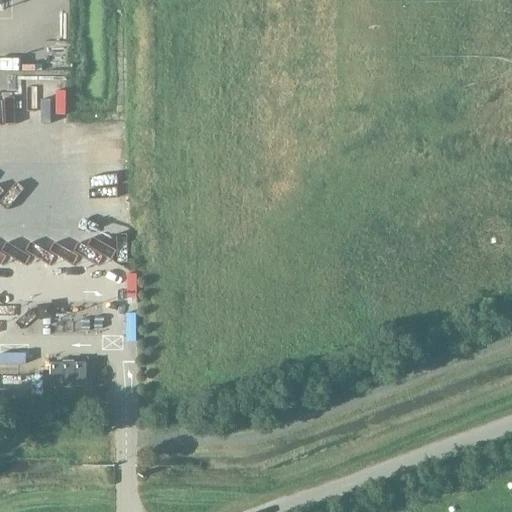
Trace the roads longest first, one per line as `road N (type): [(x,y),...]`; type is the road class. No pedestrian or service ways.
road 1 (track): [(126,441),(249,438),(511,340)]
road 2 (unclassified): [(273,511),(511,425)]
